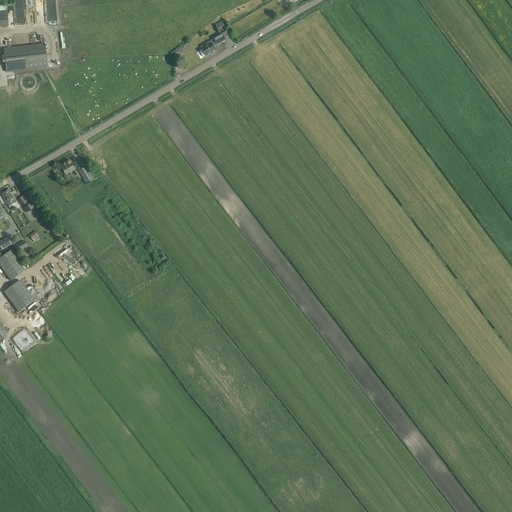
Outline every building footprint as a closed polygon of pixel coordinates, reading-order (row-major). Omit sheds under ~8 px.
[(216,43),(217,45),(225,40),(222,33),(213,38),(214,39),(200,47),(206,56),(216,51),(213,45),(216,43)] [(6,73),(48,67),(45,44),(3,49),(6,73)] [(66,175),(76,169),(72,163),(62,169),(66,175)] [(79,171),(87,184),(95,180),(90,172),(93,171),(89,165),(79,171)] [(9,189),(1,194),(8,206),(17,201),(12,194),(14,193),(13,190),(11,191),(9,189)] [(22,197),(18,199),(22,206),(27,204),(26,203),(29,202),(29,201),(27,202),(26,202),(22,197)] [(35,208),(31,203),(23,208),(27,213),(35,208)] [(32,240),(38,236),(35,232),(29,236),(32,240)] [(12,245),(8,238),(0,242),(0,246),(2,250),(12,245)] [(24,241),(15,247),(18,252),(27,246),(24,241)] [(25,271),(10,251),(0,258),(0,266),(11,281),(25,271)] [(35,300),(20,281),(4,293),(18,313),(35,300)] [(29,306),(33,312),(50,301),(50,302),(62,294),(59,289),(52,293),(50,291),(45,295),(29,306)] [(21,351),(34,341),(25,329),(12,338),(21,351)]
